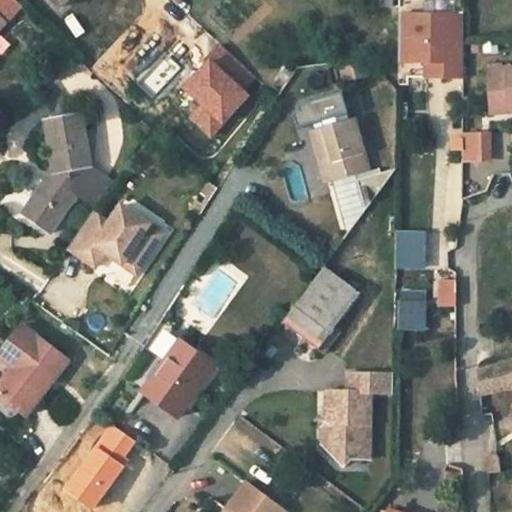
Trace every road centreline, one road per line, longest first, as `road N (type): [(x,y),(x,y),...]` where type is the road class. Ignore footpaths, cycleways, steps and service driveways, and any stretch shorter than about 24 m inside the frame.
road 1 (unknown): [(240,170),(6,511)]
road 2 (residential): [(477,511),(469,237),(478,213),(511,198)]
road 3 (unknown): [(159,511),(254,369)]
